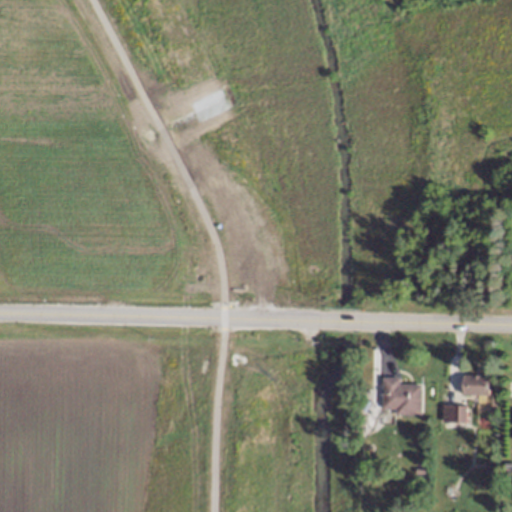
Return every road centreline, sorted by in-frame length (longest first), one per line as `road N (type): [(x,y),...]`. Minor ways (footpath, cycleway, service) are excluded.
road 1 (residential): [(0,315),(325,322)]
road 2 (residential): [(369,323),(511,325)]
